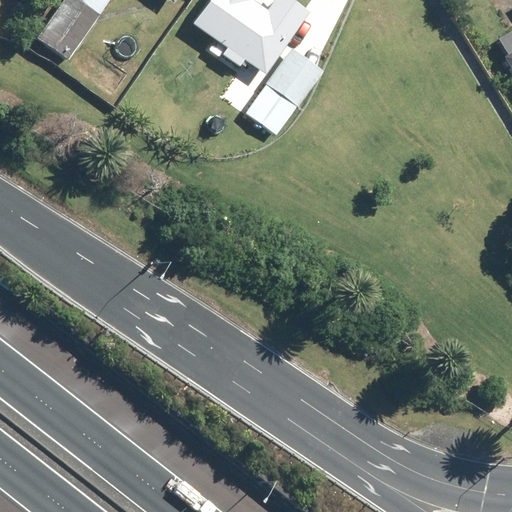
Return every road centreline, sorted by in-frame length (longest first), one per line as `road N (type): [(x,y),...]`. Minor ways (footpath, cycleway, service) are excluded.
road 1 (motorway): [(127,304),(428,479),(511,494)]
road 2 (motorway): [(127,304),(408,511)]
road 3 (motorway): [(0,360),(199,511)]
road 4 (motorway): [(0,213),(127,304)]
